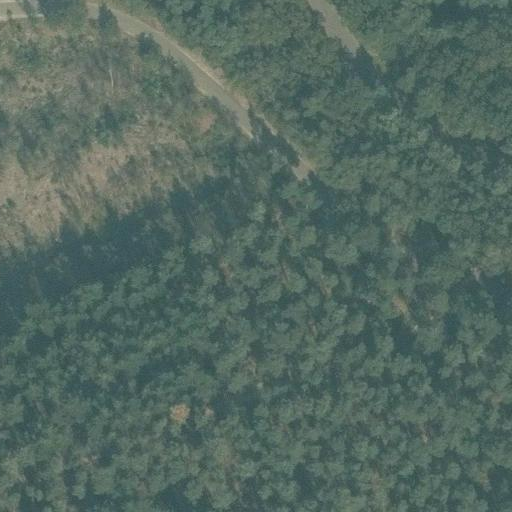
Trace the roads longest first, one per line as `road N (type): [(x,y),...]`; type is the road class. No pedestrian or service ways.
road 1 (unclassified): [(511,288),(381,232),(326,195),(157,42),(114,17),(65,6),(0,10)]
road 2 (track): [(0,489),(469,304),(492,282)]
road 3 (unclassified): [(511,170),(401,122),(335,36),(319,0)]
